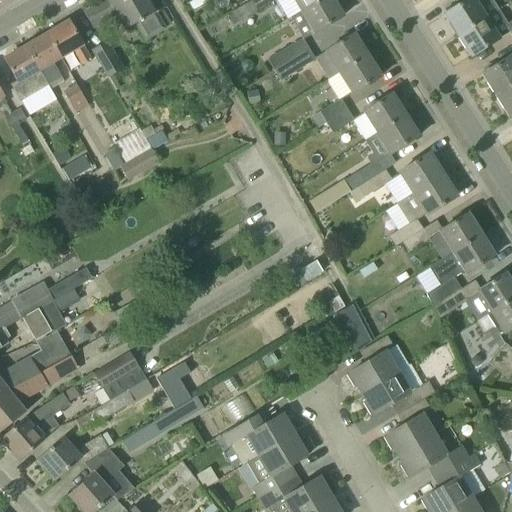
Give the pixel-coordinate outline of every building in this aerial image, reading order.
[(92,29),(115,16),(124,31),(135,24),(145,40),(164,29),(154,12),(155,12),(147,0),(106,0),(83,14),(92,29)] [(252,0),(250,1),(257,12),(277,0),(252,0)] [(291,0),(299,14),(322,0),(291,0)] [(332,0),(322,0),(299,14),(312,35),(342,17),(332,0)] [(457,38),(487,19),(474,0),(467,0),(443,16),(457,38)] [(470,58),(499,39),(487,19),(457,38),(470,58)] [(90,62),(68,23),(46,36),(61,61),(67,72),(80,64),(82,67),(90,62)] [(337,76),(367,57),(353,35),(324,54),(337,76)] [(61,61),(46,36),(25,48),(48,87),(51,91),(64,83),(53,65),(61,61)] [(273,71),(308,49),(301,39),(267,61),(273,71)] [(105,43),(91,52),(107,79),(121,71),(105,43)] [(3,61),(16,83),(9,86),(20,103),(34,95),(42,108),(55,100),(48,87),(25,48),(3,61)] [(294,74),(315,61),(308,49),(273,71),(280,82),(294,74)] [(511,56),(481,76),(495,98),(511,86),(511,56)] [(337,76),(350,96),(380,77),(367,57),(337,76)] [(88,107),(76,86),(76,85),(62,93),(75,114),(88,107)] [(511,86),(495,98),(508,118),(511,115),(511,86)] [(257,90),(246,92),(249,106),(259,104),(257,90)] [(391,95),(361,114),(374,135),(404,116),(391,95)] [(340,100),(319,113),(325,124),(327,123),(347,111),(340,100)] [(26,122),(19,110),(4,118),(11,130),(26,122)] [(347,111),(327,123),(334,134),(353,122),(347,111)] [(317,129),(325,124),(319,113),(310,119),(317,129)] [(404,116),(374,135),(366,140),(372,151),(378,160),(378,162),(388,156),(418,137),(404,116)] [(161,132),(144,142),(150,151),(151,151),(167,143),(161,132)] [(274,133),(273,146),(284,146),(285,133),(274,133)] [(117,154),(124,166),(150,151),(144,142),(142,138),(117,154)] [(51,154),(59,167),(70,160),(63,147),(51,154)] [(113,171),(119,167),(122,165),(116,154),(113,148),(103,154),(113,171)] [(151,151),(150,151),(124,166),(119,169),(127,181),(158,163),(151,151)] [(429,154),(397,175),(410,195),(442,175),(429,154)] [(83,157),(61,170),(68,182),(91,169),(83,157)] [(378,160),(344,182),(350,192),(357,188),(384,171),(378,162),(378,160)] [(391,181),(384,171),(357,188),(364,198),(391,181)] [(422,230),(417,221),(456,197),(442,175),(410,195),(397,204),(410,224),(397,232),(390,237),(397,247),(401,244),(422,230)] [(315,212),(347,191),(340,181),(308,202),(315,212)] [(467,214),(442,230),(437,233),(451,254),(480,235),(467,214)] [(422,230),(401,244),(408,254),(429,241),(422,230)] [(459,267),(464,275),(494,257),(480,235),(451,254),(440,261),(448,274),(459,267)] [(290,269),(299,286),(323,272),(317,260),(305,267),(290,269)] [(0,330),(2,329),(21,319),(73,290),(103,274),(96,262),(46,290),(42,283),(10,301),(11,304),(0,310),(0,330)] [(151,274),(144,264),(137,269),(144,279),(151,274)] [(479,321),(511,299),(511,285),(505,274),(466,299),(468,302),(479,321)] [(460,290),(453,279),(427,296),(432,308),(460,290)] [(35,344),(55,333),(64,327),(57,314),(79,301),(73,290),(21,319),(28,331),(35,344)] [(460,290),(432,308),(438,320),(468,302),(466,299),(460,290)] [(497,327),(502,335),(511,328),(511,299),(479,321),(487,333),(497,327)] [(123,324),(139,315),(131,303),(115,313),(114,313),(121,325),(123,324)] [(351,352),(362,345),(349,323),(351,321),(344,309),(318,324),(325,336),(336,329),(351,352)] [(0,355),(0,352),(8,348),(5,344),(9,342),(2,329),(0,330),(0,355)] [(69,356),(55,333),(35,344),(41,354),(0,376),(0,396),(8,391),(38,374),(69,356)] [(384,337),(362,350),(369,361),(344,376),(352,389),(355,387),(360,395),(408,367),(396,346),(391,348),(384,337)] [(511,351),(504,345),(489,361),(499,370),(511,355),(511,351)] [(430,384),(455,371),(443,347),(418,360),(430,384)] [(126,392),(146,380),(130,353),(94,375),(110,401),(126,392)] [(262,361),(267,369),(277,362),(273,354),(262,361)] [(511,355),(499,370),(508,378),(511,373),(511,355)] [(0,396),(0,432),(25,413),(18,404),(47,389),(46,387),(76,369),(69,356),(38,374),(8,391),(0,396)] [(183,363),(155,380),(161,390),(179,379),(190,374),(183,363)] [(393,402),(400,414),(422,400),(415,389),(421,385),(410,365),(408,367),(360,395),(364,401),(360,404),(368,417),(393,402)] [(49,419),(67,406),(66,404),(79,397),(73,387),(37,411),(36,410),(25,419),(0,440),(0,441),(18,462),(57,428),(49,419)] [(179,408),(191,401),(183,387),(166,397),(173,411),(179,408)] [(131,402),(126,392),(110,401),(92,412),(98,422),(131,402)] [(422,400),(400,414),(406,424),(381,439),(389,452),(393,450),(397,457),(435,435),(422,414),(428,411),(422,400)] [(123,441),(130,454),(186,420),(179,408),(173,411),(123,441)] [(257,429),(251,418),(229,431),(236,442),(245,437),(257,458),(292,437),(287,430),(291,427),(283,414),(257,429)] [(431,465),(437,476),(460,463),(453,451),(447,455),(435,435),(397,457),(401,464),(398,466),(406,480),(431,465)] [(74,451),(62,438),(36,461),(54,482),(79,460),(83,465),(107,449),(100,437),(74,451)] [(289,481),(282,470),(307,455),(299,442),(295,444),(292,437),(257,458),(246,464),(258,484),(250,489),(257,500),(289,481)] [(83,465),(92,475),(67,496),(81,511),(95,511),(112,497),(116,501),(134,490),(118,472),(123,468),(107,449),(83,465)] [(472,455),(460,463),(437,476),(444,486),(418,501),(424,511),(447,511),(469,499),(484,491),(472,471),(479,466),(472,455)] [(210,468),(196,476),(204,489),(218,481),(210,468)] [(295,492),(289,481),(257,500),(263,511),(272,511),(274,511),(308,511),(329,500),(324,492),(328,490),(320,477),(295,492)] [(476,511),(469,499),(447,511),(476,511)] [(341,511),(337,504),(333,507),(329,500),(308,511),(341,511)]
